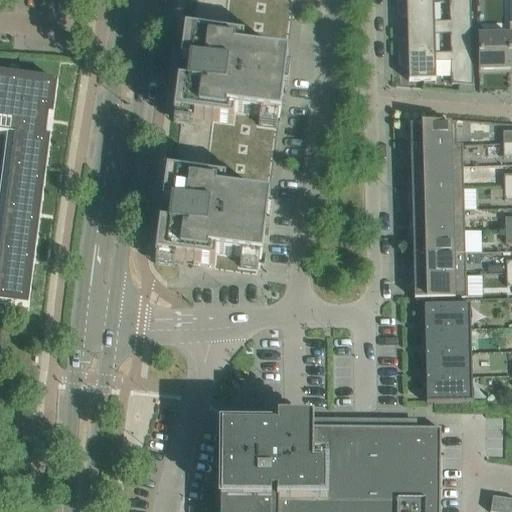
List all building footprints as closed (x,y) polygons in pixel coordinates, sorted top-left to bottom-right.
[(434,22),(433,3),(396,4),(397,16),(407,16),(407,29),(404,29),(404,30),(471,28),(470,2),(449,3),(449,21),(434,22)] [(449,35),(450,54),(472,54),(471,28),(404,30),(407,30),(407,43),(397,43),(398,55),(435,54),(434,36),(449,35)] [(279,119),(287,57),(242,51),(243,39),(184,32),(180,64),(178,80),(179,80),(179,84),(177,84),(172,119),(174,119),(174,117),(232,124),(233,113),(279,119)] [(511,69),(511,35),(479,35),(479,70),(511,69)] [(472,86),(472,54),(450,54),(435,54),(398,55),(398,68),(408,67),(408,82),(435,81),(435,63),(450,62),(451,85),(472,86)] [(0,74),(0,135),(6,136),(0,183),(0,304),(27,308),(49,138),(45,138),(48,116),(52,117),(57,82),(0,74)] [(409,125),(410,148),(462,146),(456,146),(455,124),(409,125)] [(511,145),(511,132),(502,133),(503,145),(511,145)] [(511,157),(511,145),(503,145),(503,158),(511,157)] [(462,168),(462,146),(410,148),(410,169),(408,169),(462,168)] [(463,190),(462,168),(408,169),(408,170),(410,170),(411,191),(463,190)] [(224,181),(175,175),(165,174),(161,206),(162,206),(160,222),(161,222),(160,226),(159,226),(154,261),(155,261),(156,258),(213,266),(215,254),(260,260),(268,198),(223,192),(224,181)] [(464,211),(463,190),(411,191),(412,212),(409,212),(409,213),(464,211)] [(464,233),(464,211),(409,213),(412,213),(412,234),(464,233)] [(465,254),(464,233),(412,234),(413,255),(410,255),(410,256),(465,254)] [(465,276),(465,254),(410,256),(410,257),(413,256),(413,277),(465,276)] [(466,299),(465,276),(413,277),(414,300),(466,299)] [(470,331),(470,306),(424,307),(424,332),(470,331)] [(470,331),(424,332),(425,356),(471,355),(470,331)] [(471,379),(471,355),(425,356),(425,380),(471,379)] [(472,404),(471,379),(425,380),(426,405),(472,404)] [(439,511),(440,430),(312,429),(312,420),(276,419),(276,428),(229,428),(220,428),(219,511),(439,511)] [(511,511),(511,501),(492,498),(489,511),(511,511)]
